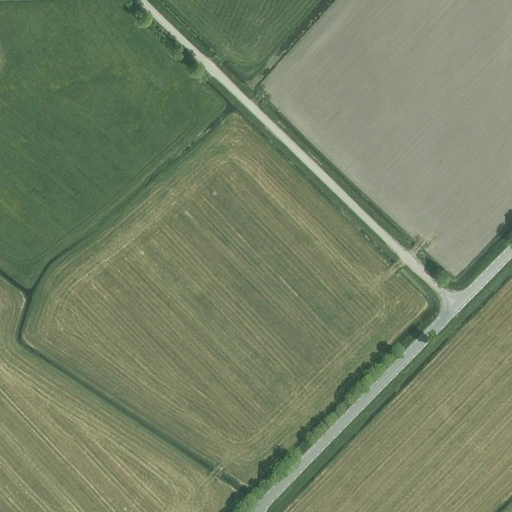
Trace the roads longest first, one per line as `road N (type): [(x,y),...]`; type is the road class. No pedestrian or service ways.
road 1 (unclassified): [(457,306),(143,0)]
road 2 (tertiary): [(257,511),(457,306)]
